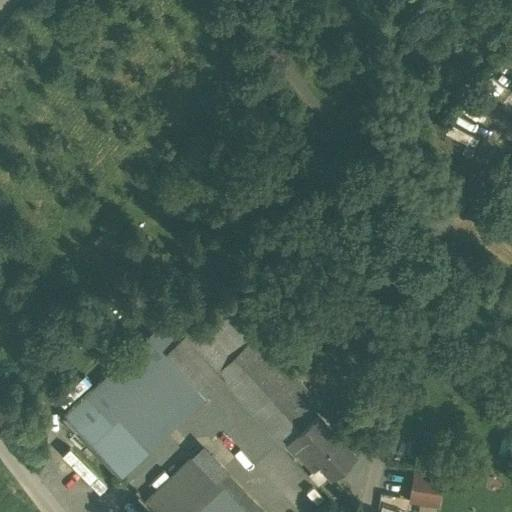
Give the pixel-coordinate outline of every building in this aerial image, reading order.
[(308,390),(259,337),(263,333),(256,326),(252,330),(222,297),(186,330),(182,326),(175,332),(164,320),(131,352),(146,368),(78,432),(111,469),(216,372),(282,443),(287,439),(316,412),(302,396),(308,390)] [(131,352),(62,415),(78,432),(146,368),(131,352)] [(316,412),(287,439),(296,449),(313,468),(319,462),(331,476),(355,455),(316,412)] [(296,449),(287,439),(282,443),(289,450),(294,451),(296,449)] [(249,511),(193,454),(143,501),(153,511),(249,511)] [(442,478),(417,473),(412,499),(438,503),(442,478)]
